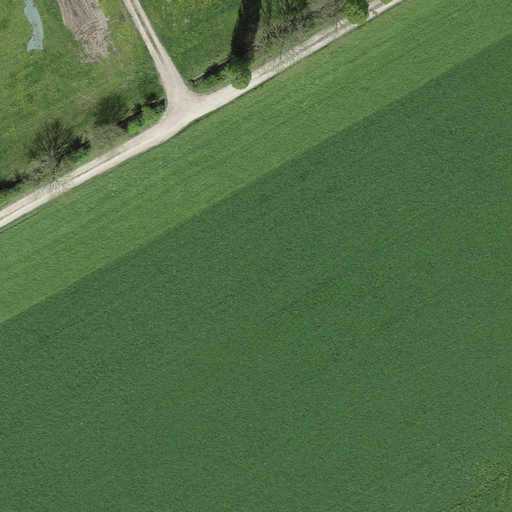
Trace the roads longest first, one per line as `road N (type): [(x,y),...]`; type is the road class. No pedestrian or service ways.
road 1 (track): [(0,225),(397,0)]
road 2 (track): [(188,115),(129,0)]
